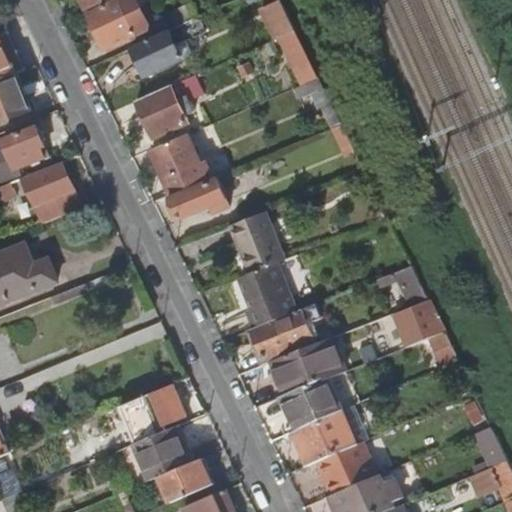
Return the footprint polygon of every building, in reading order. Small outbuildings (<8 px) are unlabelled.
[(83,0),(88,13),(119,0),(83,0)] [(268,0),(279,23),(290,18),(281,0),(268,0)] [(139,40),(124,2),(90,16),(106,53),(139,40)] [(172,20),(178,33),(200,24),(194,10),(172,20)] [(279,23),(286,41),(298,36),(290,18),(279,23)] [(0,81),(15,75),(25,72),(8,32),(0,35),(0,81)] [(171,36),(135,52),(148,80),(183,65),(171,36)] [(284,42),(305,87),(319,81),(298,36),(286,41),(284,42)] [(0,126),(31,113),(15,75),(0,81),(0,126)] [(179,105),(173,89),(139,104),(155,142),(189,128),(186,121),(196,117),(190,100),(179,105)] [(321,109),(333,132),(341,128),(330,105),(321,109)] [(341,128),(333,132),(343,152),(351,148),(341,128)] [(36,129),(3,142),(16,172),(49,159),(36,129)] [(200,169),(187,138),(152,153),(165,183),(200,169)] [(73,197),(61,166),(23,181),(35,211),(73,197)] [(221,183),(173,204),(185,233),(219,219),(222,225),(235,220),(221,183)] [(11,186),(0,190),(0,202),(1,204),(16,198),(11,186)] [(73,197),(35,211),(42,228),(80,213),(73,197)] [(266,214),(231,228),(250,276),(278,265),(285,262),(266,214)] [(26,247),(0,258),(0,308),(57,285),(48,262),(34,268),(26,247)] [(248,313),(255,331),(297,314),(278,265),(250,276),(240,280),(252,311),(248,313)] [(410,267),(393,274),(410,309),(427,302),(410,267)] [(88,294),(86,286),(51,301),(54,307),(88,294)] [(410,309),(394,315),(396,320),(394,321),(406,350),(427,342),(444,334),(427,302),(410,309)] [(255,331),(252,332),(264,361),(288,351),(287,350),(312,339),(306,325),(318,320),(327,317),(322,304),(297,314),(255,331)] [(312,339),(287,350),(288,351),(290,357),(327,342),(318,320),(306,325),(312,339)] [(264,361),(252,332),(248,334),(263,368),(272,364),(290,357),(288,351),(264,361)] [(458,365),(444,334),(427,342),(441,373),(458,365)] [(272,364),(286,399),(330,381),(350,373),(336,338),(327,342),(290,357),(272,364)] [(286,399),(301,430),(343,413),(330,381),(286,399)] [(157,410),(146,415),(154,436),(187,422),(173,387),(153,396),(157,410)] [(153,396),(141,401),(146,415),(157,410),(153,396)] [(355,408),(343,413),(357,448),(362,446),(369,443),(355,408)] [(301,430),(293,434),(306,468),(316,464),(357,448),(343,413),(301,430)] [(181,429),(137,448),(151,482),(160,478),(194,464),(181,429)] [(491,432),(477,438),(492,473),(506,467),(491,432)] [(0,462),(12,457),(10,450),(4,452),(0,442),(0,462)] [(316,464),(330,498),(331,498),(368,483),(376,479),(362,446),(357,448),(316,464)] [(160,478),(172,506),(215,488),(204,460),(194,464),(160,478)] [(368,483),(331,498),(337,511),(393,511),(396,511),(400,510),(397,501),(408,497),(398,474),(369,486),(368,483)] [(121,500),(122,503),(126,511),(147,511),(157,508),(149,488),(121,500)] [(234,511),(226,492),(189,508),(190,511),(234,511)] [(126,511),(122,503),(98,511),(81,511),(80,511),(126,511)]
